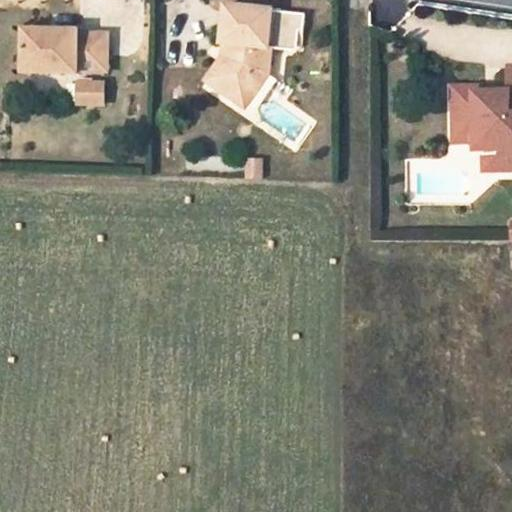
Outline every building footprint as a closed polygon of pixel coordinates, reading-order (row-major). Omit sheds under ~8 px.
[(269,11),(222,9),(218,45),(227,44),(227,60),(209,87),(237,106),(253,85),(253,76),(268,77),(270,48),(267,48),(267,43),(300,45),(301,13),(269,11)] [(103,71),(104,33),(75,32),(75,27),(23,25),(21,71),(73,74),(73,70),(103,71)] [(218,45),(209,87),(227,60),(227,44),(218,45)] [(245,112),(268,77),(253,76),(253,85),(237,106),(245,112)] [(473,84),(450,85),(451,134),(476,134),(490,147),(493,147),(494,168),(511,167),(511,79),(506,79),(506,89),(496,89),(496,94),(483,95),(483,90),(473,90),(473,84)] [(74,107),(103,108),(103,81),(74,80),(74,107)] [(476,134),(451,134),(451,140),(471,139),(480,148),(480,168),(494,168),(493,147),(490,147),(476,134)]
